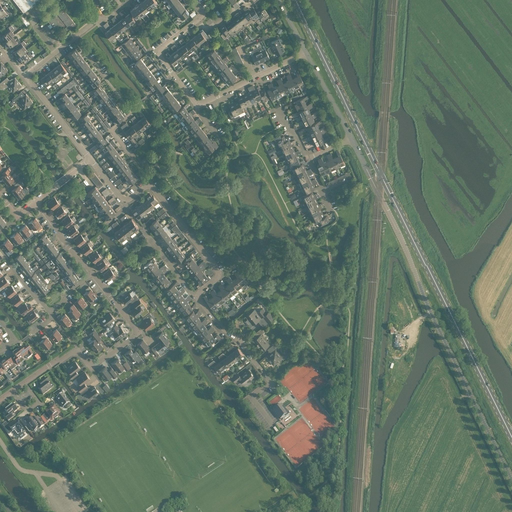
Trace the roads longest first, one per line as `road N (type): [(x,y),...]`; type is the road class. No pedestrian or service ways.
road 1 (primary): [(511,435),(298,0)]
road 2 (unclassified): [(511,476),(361,154)]
road 3 (residential): [(27,383),(70,352),(99,361),(133,336),(134,325),(92,272)]
